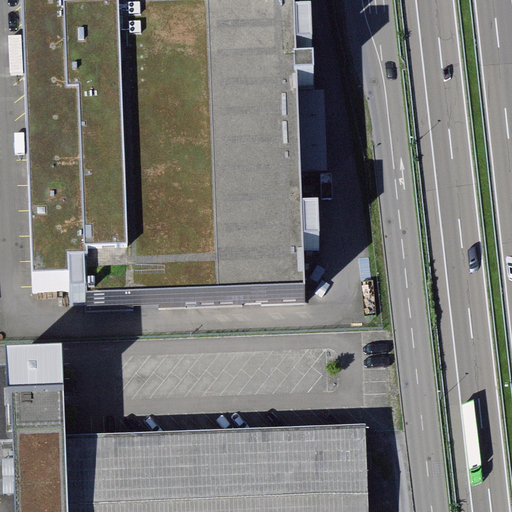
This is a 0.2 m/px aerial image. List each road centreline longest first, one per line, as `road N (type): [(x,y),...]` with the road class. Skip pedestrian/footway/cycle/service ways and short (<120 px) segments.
road 1 (tertiary): [(432,511),(374,0)]
road 2 (motorway): [(435,0),(493,511)]
road 3 (motorway): [(511,125),(498,0)]
